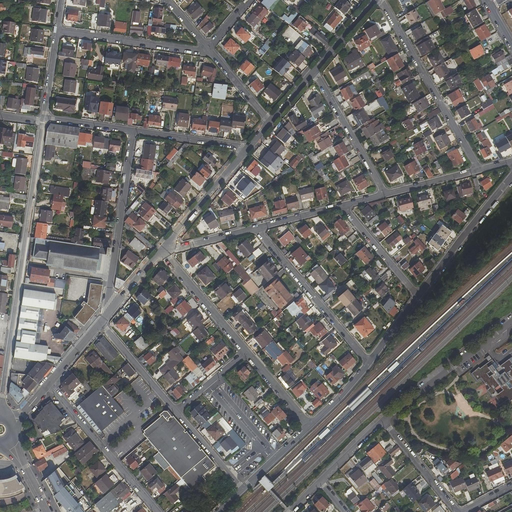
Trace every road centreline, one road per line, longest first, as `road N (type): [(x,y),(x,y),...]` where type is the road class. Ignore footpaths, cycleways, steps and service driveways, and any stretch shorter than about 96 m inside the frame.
road 1 (residential): [(1,415),(44,119)]
road 2 (residential): [(378,0),(478,169)]
road 3 (residential): [(133,131),(111,312)]
road 4 (residential): [(255,229),(367,361)]
road 5 (residential): [(156,511),(49,384)]
road 6 (residential): [(511,323),(383,420)]
road 7 (residential): [(56,30),(208,48)]
road 8 (residential): [(418,296),(511,175)]
road 9 (residential): [(314,71),(385,194)]
road 10 (residential): [(159,250),(246,352)]
road 11 (residential): [(159,250),(245,149)]
